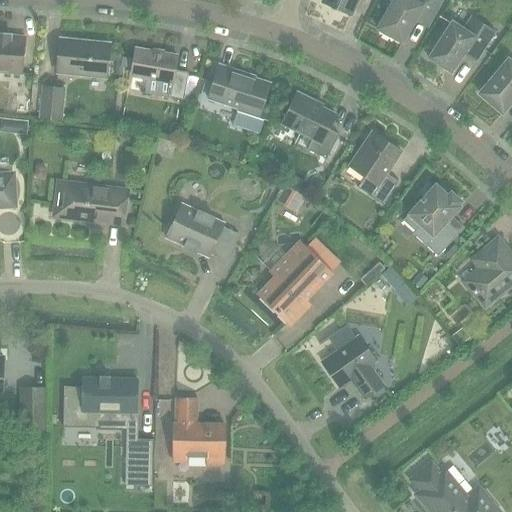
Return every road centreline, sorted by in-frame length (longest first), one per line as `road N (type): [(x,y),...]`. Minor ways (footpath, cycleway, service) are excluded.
road 1 (residential): [(348,511),(249,375),(164,316),(57,288),(0,290)]
road 2 (residential): [(511,186),(466,133),(284,39)]
road 3 (residential): [(284,39),(190,10),(72,0)]
